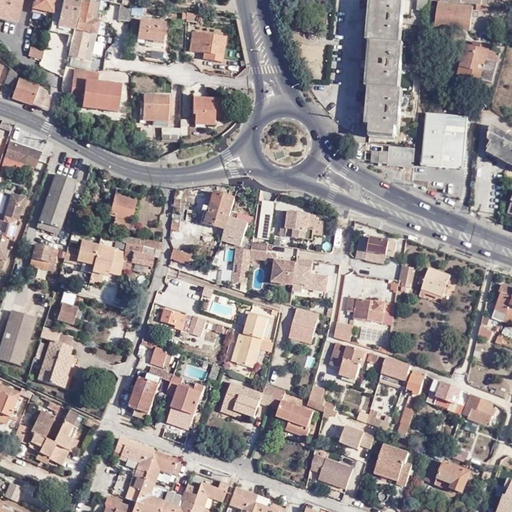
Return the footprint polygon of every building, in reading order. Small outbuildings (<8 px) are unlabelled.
[(0,0),(0,16),(6,18),(5,23),(15,25),(22,0),(0,0)] [(51,15),(54,0),(34,0),(32,10),(47,14),(51,15)] [(54,0),(51,15),(49,26),(74,32),(74,31),(80,0),(79,0),(54,0)] [(88,33),(89,34),(94,35),(95,35),(97,27),(91,25),(92,21),(95,5),(96,0),(93,0),(80,0),(74,31),(88,33)] [(397,28),(398,20),(399,0),(409,1),(408,0),(372,0),(371,18),(369,44),(371,44),(370,63),(368,89),(371,90),(369,110),(368,133),(395,136),(396,117),(397,110),(399,91),(395,91),(397,72),(397,66),(399,47),(396,46),(397,28)] [(427,2),(433,2),(432,0),(416,0),(416,13),(426,14),(427,2)] [(469,25),(471,25),(471,24),(473,8),(449,5),(438,4),(435,27),(441,28),(458,30),(459,24),(469,25)] [(119,13),(131,14),(132,8),(120,6),(119,13)] [(130,22),(131,14),(119,13),(118,21),(130,22)] [(49,26),(51,15),(47,14),(38,51),(43,52),(48,32),(49,26)] [(188,14),(187,22),(197,23),(198,16),(188,14)] [(166,26),(141,21),(138,40),(147,42),(147,46),(164,49),(165,42),(163,41),(166,26)] [(49,26),(48,32),(72,38),(74,32),(49,26)] [(90,63),(92,52),(90,51),(85,50),(86,47),(89,34),(88,33),(74,31),(74,32),(72,38),(65,67),(70,68),(72,58),(90,63)] [(92,52),(96,35),(95,35),(94,35),(89,34),(86,47),(85,50),(90,51),(92,52)] [(225,39),(193,34),(190,53),(206,55),(205,61),(221,64),(225,39)] [(457,75),(479,81),(487,52),(489,52),(490,47),(479,44),(477,49),(466,46),(465,45),(457,43),(452,56),(462,59),(457,75)] [(41,60),(43,52),(38,51),(30,49),(28,56),(41,60)] [(487,52),(479,81),(492,85),(500,55),(489,52),(487,52)] [(3,85),(11,87),(16,76),(8,69),(3,85)] [(72,73),(71,82),(80,83),(82,74),(72,73)] [(82,74),(80,83),(71,82),(69,100),(81,102),(80,111),(116,116),(119,88),(96,85),(97,76),(82,74)] [(11,99),(46,113),(50,99),(36,88),(18,81),(11,99)] [(168,98),(143,97),(142,122),(166,123),(167,118),(168,98)] [(222,101),(192,100),(192,116),(194,116),(194,126),(213,126),(213,119),(220,119),(220,111),(222,111),(222,101)] [(421,166),(462,170),(467,119),(426,115),(421,166)] [(179,134),(179,136),(187,136),(187,121),(180,121),(179,131),(179,134)] [(488,161),(511,173),(511,137),(491,127),(488,133),(488,141),(490,142),(488,161)] [(169,131),(161,131),(161,143),(169,143),(169,131)] [(179,144),(179,136),(179,134),(179,131),(169,131),(169,144),(179,144)] [(40,153),(8,143),(3,158),(35,169),(40,153)] [(411,168),(413,151),(389,149),(389,154),(372,153),(372,156),(371,164),(388,165),(388,167),(396,167),(411,168)] [(72,194),(75,182),(55,175),(36,227),(57,235),(72,194)] [(227,198),(215,194),(211,208),(205,206),(204,211),(206,212),(203,224),(226,231),(229,219),(235,200),(227,198)] [(115,225),(125,227),(130,229),(137,200),(114,195),(109,215),(116,217),(115,225)] [(0,238),(7,240),(9,241),(15,223),(17,223),(25,199),(17,197),(15,204),(9,202),(2,224),(0,223),(0,238)] [(270,235),(272,221),(274,204),(264,202),(259,238),(269,240),(270,235)] [(83,213),(77,211),(74,221),(80,223),(83,213)] [(282,222),(280,236),(312,241),(314,234),(322,235),(324,223),(315,221),(315,216),(284,212),(282,222)] [(229,219),(226,231),(222,242),(241,247),(248,225),(229,219)] [(74,221),(72,230),(90,234),(91,231),(86,229),(86,227),(83,226),(83,223),(80,223),(74,221)] [(368,253),(387,256),(393,258),(396,244),(361,237),(357,259),(367,262),(368,253)] [(156,249),(159,250),(161,242),(146,239),(146,240),(141,240),(139,239),(127,238),(126,242),(132,244),(156,249)] [(122,261),(123,258),(113,255),(114,250),(89,244),(80,242),(80,241),(78,250),(66,248),(64,255),(63,260),(62,261),(81,266),(92,269),(91,273),(102,276),(103,272),(108,273),(119,276),(120,269),(122,261)] [(269,244),(253,242),(252,251),(251,259),(276,262),(277,255),(268,254),(269,244)] [(52,271),(54,265),(47,264),(52,248),(35,244),(29,266),(41,269),(52,271)] [(152,268),(156,249),(132,244),(130,252),(124,251),(124,253),(123,258),(122,261),(131,263),(152,268)] [(58,250),(52,248),(47,264),(54,265),(58,250)] [(177,261),(189,265),(193,255),(174,249),(171,258),(177,261)] [(233,283),(248,285),(249,278),(251,259),(252,251),(237,249),(235,265),(239,265),(238,274),(234,273),(233,283)] [(385,265),(387,256),(368,253),(367,262),(385,265)] [(293,285),(292,291),(302,293),(302,288),(326,292),(329,277),(312,275),(314,261),(298,259),(297,262),(293,285)] [(297,262),(276,260),(273,283),(293,285),(297,262)] [(129,271),(131,263),(122,261),(120,269),(129,271)] [(101,283),(102,276),(91,273),(92,269),(81,266),(80,273),(90,276),(90,280),(101,283)] [(403,268),(400,287),(410,289),(414,270),(403,268)] [(424,286),(422,290),(444,298),(451,277),(430,269),(426,279),(422,277),(419,284),(424,286)] [(386,280),(399,282),(401,274),(388,271),(386,280)] [(511,306),(511,302),(511,288),(502,285),(499,293),(501,293),(495,310),(496,310),(492,318),(502,322),(505,314),(507,314),(508,313),(511,306)] [(206,286),(203,295),(212,297),(214,288),(206,286)] [(72,324),(77,308),(70,306),(72,301),(74,295),(66,292),(64,299),(57,319),(72,324)] [(384,310),(386,304),(376,302),(375,305),(367,304),(367,301),(349,297),(346,310),(355,312),(353,318),(382,323),(384,310)] [(386,313),(394,315),(396,304),(386,302),(386,304),(384,310),(387,310),(386,313)] [(0,332),(3,334),(10,310),(1,308),(0,309),(0,332)] [(311,343),(319,315),(298,308),(289,337),(311,343)] [(188,317),(167,309),(162,321),(176,326),(176,328),(190,333),(202,338),(207,322),(189,315),(188,317)] [(0,359),(20,365),(34,317),(10,310),(3,334),(0,345),(0,359)] [(245,336),(235,364),(254,370),(270,323),(252,316),(251,320),(248,328),(245,336)] [(490,319),(483,317),(481,324),(487,326),(490,319)] [(354,328),(336,323),(333,337),(351,343),(354,328)] [(56,342),(58,332),(43,327),(40,337),(50,340),(56,342)] [(487,329),(480,327),(478,337),(485,339),(489,341),(493,332),(487,330),(487,329)] [(70,346),(73,337),(58,332),(56,342),(70,346)] [(232,362),(235,364),(245,336),(242,335),(232,362)] [(69,354),(72,347),(70,346),(56,342),(50,340),(39,380),(64,388),(68,377),(63,375),(69,354)] [(143,341),(141,345),(155,350),(156,348),(157,346),(143,341)] [(482,342),(477,341),(475,350),(474,353),(473,358),(479,359),(481,349),(480,348),(482,342)] [(44,344),(39,343),(35,359),(40,361),(44,344)] [(343,345),(336,343),(330,365),(336,367),(343,345)] [(342,368),(358,373),(365,352),(343,345),(336,367),(342,369),(342,368)] [(151,363),(163,368),(169,353),(156,348),(155,350),(151,363)] [(173,354),(169,353),(163,368),(168,369),(173,354)] [(74,355),(69,354),(63,375),(68,377),(74,355)] [(384,366),(386,359),(369,354),(367,362),(384,366)] [(386,359),(384,366),(380,380),(403,389),(410,369),(411,367),(386,359)] [(164,379),(166,373),(167,371),(152,366),(149,373),(163,378),(164,379)] [(357,377),(358,373),(342,368),(342,369),(341,372),(357,377)] [(411,401),(417,403),(426,375),(413,371),(407,390),(415,393),(414,397),(412,397),(411,401)] [(357,377),(341,372),(340,375),(356,381),(357,377)] [(163,378),(149,373),(147,379),(142,377),(131,407),(136,409),(134,416),(147,420),(163,378)] [(174,376),(166,373),(164,379),(172,381),(173,377),(174,376)] [(183,381),(173,377),(172,381),(167,396),(176,400),(167,422),(190,431),(205,389),(195,386),(192,392),(180,388),(183,381)] [(461,392),(435,381),(426,402),(434,406),(437,398),(455,406),(461,392)] [(281,402),(284,393),(265,386),(262,395),(231,384),(222,408),(244,416),(253,419),(258,404),(278,411),(275,418),(289,423),(285,432),(306,439),(310,430),(308,429),(314,413),(281,402)] [(10,418),(20,394),(0,385),(0,422),(7,425),(10,418)] [(309,401),(314,403),(324,407),(327,391),(313,387),(309,401)] [(497,390),(495,395),(506,399),(508,394),(497,390)] [(58,391),(55,397),(63,400),(65,394),(58,391)] [(492,404),(471,395),(463,415),(469,417),(470,416),(490,424),(493,417),(495,411),(490,410),(492,404)] [(411,401),(400,436),(406,438),(417,403),(411,401)] [(57,412),(60,406),(52,403),(50,409),(57,412)] [(322,411),(324,407),(314,403),(313,407),(322,411)] [(243,421),(244,416),(222,408),(220,413),(243,421)] [(27,429),(26,431),(21,443),(29,447),(34,436),(31,434),(41,413),(36,410),(27,429)] [(72,427),(78,415),(69,411),(63,423),(72,427)] [(358,420),(366,423),(369,415),(360,411),(358,420)] [(62,466),(68,452),(69,451),(66,450),(72,440),(77,429),(72,427),(63,423),(53,444),(44,440),(54,418),(41,413),(31,434),(34,436),(29,447),(28,448),(39,454),(49,459),(48,460),(50,461),(62,466)] [(380,428),(389,432),(392,424),(369,415),(366,423),(377,427),(380,428)] [(17,421),(10,418),(7,425),(14,428),(17,421)] [(96,429),(98,424),(90,420),(88,425),(96,429)] [(27,429),(18,425),(12,439),(21,443),(26,431),(27,429)] [(358,445),(370,450),(373,438),(344,427),(338,443),(356,450),(358,445)] [(116,507),(115,510),(114,511),(200,511),(206,495),(222,501),(229,484),(220,481),(217,488),(201,483),(198,490),(187,485),(182,496),(167,491),(163,502),(148,497),(159,470),(176,476),(181,461),(169,456),(119,438),(114,451),(120,453),(120,454),(128,458),(139,462),(136,469),(130,486),(131,487),(126,499),(130,501),(129,506),(113,500),(110,506),(116,507)] [(77,443),(72,440),(66,450),(69,451),(68,452),(72,454),(77,443)] [(398,476),(396,480),(395,483),(403,486),(410,466),(404,464),(407,454),(381,445),(374,468),(398,476)] [(426,449),(419,446),(415,456),(420,458),(421,456),(424,457),(426,449)] [(469,454),(449,447),(446,455),(465,463),(469,454)] [(47,466),(50,461),(48,460),(49,459),(39,454),(36,460),(47,466)] [(128,458),(127,460),(125,465),(136,469),(139,462),(128,458)] [(318,458),(313,472),(320,474),(318,480),(345,490),(352,470),(318,458)] [(430,460),(425,477),(426,477),(425,481),(435,484),(435,486),(450,492),(452,489),(462,493),(470,473),(443,462),(443,464),(430,460)] [(372,473),(396,480),(398,476),(374,468),(372,473)] [(511,511),(511,480),(510,480),(498,511),(511,511)] [(4,496),(17,501),(23,486),(10,481),(4,496)] [(236,486),(234,491),(241,493),(240,497),(270,508),(271,504),(274,505),(275,501),(236,486)] [(284,511),(286,509),(274,505),(271,504),(270,508),(240,497),(241,493),(234,491),(229,504),(241,509),(240,511),(284,511)]
